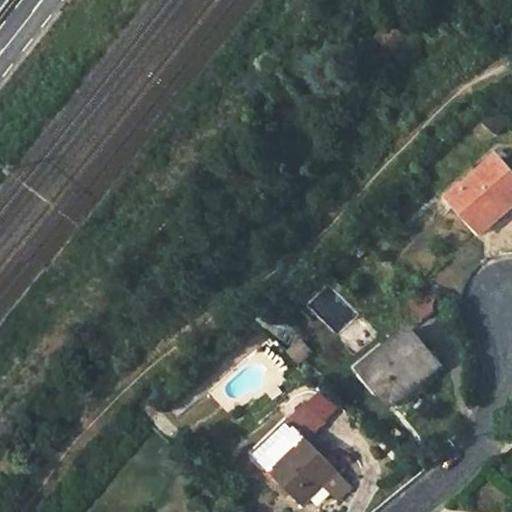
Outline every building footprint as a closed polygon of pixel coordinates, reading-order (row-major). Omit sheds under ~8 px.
[(400,61),(429,34),(407,9),(377,36),(400,61)] [(454,202),(484,236),(511,210),(511,170),(502,160),(454,202)] [(425,318),(439,308),(429,294),(415,305),(425,318)] [(362,370),(393,408),(441,368),(410,331),(362,370)] [(289,356),(297,364),(307,353),(299,345),(289,356)] [(267,397),(272,403),(281,395),(276,389),(267,397)] [(327,424),(308,404),(290,422),(288,421),(253,455),(270,473),(266,477),(279,490),(283,486),(303,508),(339,473),(309,442),(327,424)]
